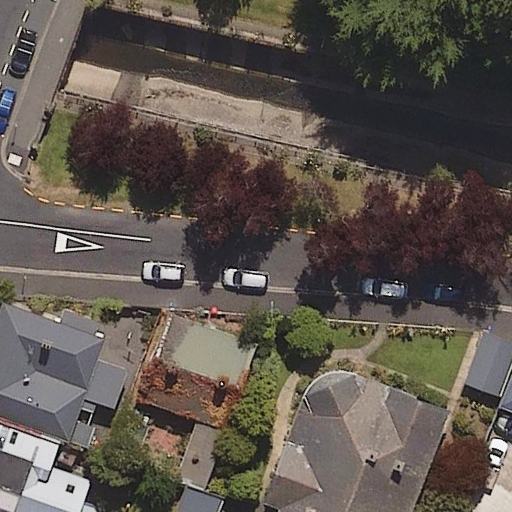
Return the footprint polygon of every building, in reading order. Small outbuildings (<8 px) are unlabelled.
[(0,418),(64,439),(78,396),(110,406),(123,367),(93,357),(101,333),(0,299),(0,418)] [(171,313),(142,399),(187,414),(167,471),(198,482),(247,338),(171,313)] [(502,394),(511,362),(511,330),(480,320),(462,382),(502,394)] [(412,511),(456,399),(358,366),(346,364),(335,365),(323,368),(314,374),(306,383),(300,394),(265,496),(281,501),(276,511),(412,511)] [(511,379),(501,405),(511,409),(511,379)] [(64,439),(0,418),(0,509),(8,511),(70,511),(82,476),(54,467),(64,439)] [(214,511),(220,496),(180,483),(171,509),(180,511),(214,511)]
